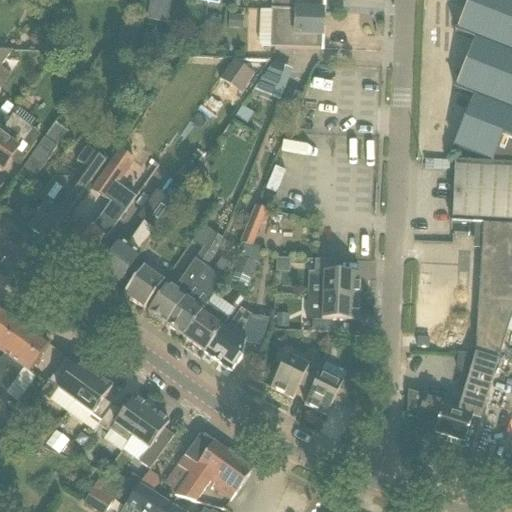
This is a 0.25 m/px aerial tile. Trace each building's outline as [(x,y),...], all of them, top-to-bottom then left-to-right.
[(170,24),(172,0),(150,0),(149,22),(170,24)] [(230,0),(230,8),(240,8),(240,2),(237,0),(230,0)] [(272,0),(272,12),(325,14),(325,13),(323,13),(323,7),(323,0),(272,0)] [(511,0),(469,0),(456,34),(474,41),(455,91),(473,98),(454,148),(495,165),(511,165),(511,0)] [(220,32),(223,14),(216,12),(209,17),(208,30),(220,32)] [(324,51),(324,50),(322,50),(322,44),(322,30),(325,30),(325,29),(323,29),(323,14),(325,14),(272,12),(272,35),(271,49),(276,49),(322,51),(324,51)] [(243,30),(244,18),(229,18),(229,30),(243,30)] [(138,54),(139,29),(120,28),(119,53),(138,54)] [(0,70),(1,69),(12,53),(0,52),(0,70)] [(233,62),(220,82),(240,96),(254,76),(233,62)] [(0,135),(8,124),(0,117),(0,91),(11,76),(1,69),(0,70),(0,135)] [(281,103),(285,92),(260,82),(254,92),(281,103)] [(303,97),(289,91),(281,110),(295,116),(303,97)] [(247,127),(255,115),(242,108),(235,119),(247,127)] [(8,124),(0,135),(0,171),(3,174),(12,160),(20,166),(36,145),(28,139),(33,132),(13,118),(8,124)] [(56,125),(47,139),(59,146),(67,132),(56,125)] [(29,189),(43,169),(57,150),(44,141),(16,179),(29,189)] [(82,168),(66,189),(55,181),(41,201),(46,205),(28,230),(48,244),(106,163),(92,153),(87,149),(77,164),(82,168)] [(118,152),(90,191),(105,202),(133,163),(118,152)] [(497,227),(498,207),(511,207),(511,165),(495,165),(455,163),(452,225),(468,225),(483,226),(497,227)] [(196,183),(204,189),(210,181),(202,175),(196,183)] [(147,226),(144,224),(125,248),(120,245),(96,278),(115,291),(126,275),(139,258),(155,234),(175,206),(165,200),(147,226)] [(59,252),(83,268),(103,241),(105,242),(125,214),(111,204),(91,231),(80,224),(59,252)] [(511,207),(498,207),(497,227),(483,226),(482,235),(476,346),(475,356),(499,364),(509,333),(511,324),(511,207)] [(246,230),(259,235),(265,219),(268,221),(271,214),(256,208),(246,230)] [(213,234),(189,270),(173,292),(167,288),(148,315),(165,327),(185,301),(184,300),(217,255),(223,241),(213,234)] [(244,236),(240,245),(252,250),(256,241),(244,236)] [(241,258),(256,264),(261,254),(245,248),(244,247),(240,258),(241,258)] [(148,264),(139,258),(126,275),(135,281),(123,297),(144,312),(163,285),(143,271),(148,264)] [(246,291),(256,264),(241,258),(231,286),(246,291)] [(290,275),(290,261),(276,260),(276,274),(290,275)] [(222,261),(212,275),(211,275),(190,304),(185,301),(165,327),(184,340),(208,306),(207,305),(222,283),(224,285),(232,266),(222,261)] [(318,262),(315,262),(314,262),(315,272),(315,275),(308,274),(307,298),(359,300),(360,276),(339,275),(339,263),(318,262)] [(307,298),(306,321),(312,322),(312,334),(336,335),(336,323),(358,324),(359,300),(307,298)] [(229,320),(208,306),(184,340),(204,354),(223,327),(224,328),(229,320)] [(25,329),(0,311),(0,353),(5,357),(25,329)] [(226,329),(224,328),(223,327),(204,354),(231,374),(242,359),(242,356),(244,342),(242,339),(251,317),(250,317),(241,311),(228,330),(226,329)] [(289,329),(289,316),(277,316),(277,328),(289,329)] [(0,363),(0,378),(11,387),(23,371),(29,375),(49,347),(25,329),(5,357),(0,363)] [(337,345),(337,337),(327,336),(326,345),(337,345)] [(481,422),(499,364),(475,356),(460,408),(458,415),(481,422)] [(293,401),(302,382),(314,388),(320,375),(321,375),(325,365),(313,359),(308,369),(287,358),(271,390),(293,401)] [(66,359),(40,395),(68,415),(98,372),(90,366),(87,371),(77,364),(76,366),(66,359)] [(320,375),(314,388),(304,407),(327,418),(336,399),(354,407),(353,414),(354,414),(355,380),(347,376),(325,365),(321,375),(320,375)] [(104,401),(112,389),(102,382),(106,377),(98,372),(68,415),(95,434),(99,428),(113,408),(104,401)] [(11,388),(0,379),(0,403),(6,395),(11,388)] [(440,456),(467,464),(481,422),(458,415),(460,408),(424,398),(423,397),(416,422),(436,427),(434,436),(445,439),(440,456)] [(144,406),(134,399),(123,415),(113,408),(99,428),(109,434),(104,442),(122,454),(123,452),(155,407),(147,401),(144,406)] [(150,471),(174,438),(164,431),(169,424),(159,417),(163,412),(155,407),(123,452),(150,471)] [(365,441),(365,430),(357,426),(353,435),(365,441)] [(37,434),(31,442),(41,449),(46,441),(37,434)] [(175,498),(197,504),(201,498),(199,497),(212,479),(217,483),(212,489),(231,502),(253,473),(205,438),(199,439),(178,467),(164,486),(177,495),(175,498)] [(62,455),(73,463),(81,451),(71,444),(62,455)] [(157,490),(163,479),(149,472),(143,483),(157,490)] [(108,511),(119,494),(99,481),(84,505),(95,511),(108,511)] [(206,511),(204,511),(203,511),(177,511),(165,504),(168,499),(161,495),(153,493),(139,487),(138,487),(125,509),(130,511),(206,511)]
